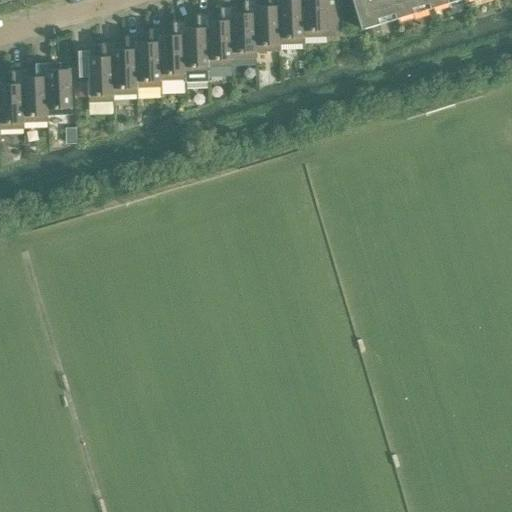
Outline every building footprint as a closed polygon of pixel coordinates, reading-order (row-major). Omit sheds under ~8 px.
[(280,45),(304,45),(304,38),(303,38),(303,12),(292,12),(291,0),(285,0),(283,0),(282,0),(266,0),(267,7),(268,7),(268,20),(279,19),(279,45),(280,45)] [(304,38),(336,37),(335,0),(291,0),(292,12),(303,12),(303,38),(304,38)] [(350,0),(359,29),(377,24),(375,18),(391,14),(393,19),(411,13),(410,8),(426,3),(428,8),(446,3),(445,0),(350,0)] [(243,1),(243,14),(244,14),(244,27),(255,27),(255,53),(256,52),(280,52),(280,45),(279,45),(279,19),(268,20),(268,7),(267,7),(259,7),(259,1),(243,1)] [(219,9),(220,21),(221,35),(232,34),(232,60),(233,60),(256,60),(256,52),(255,53),(255,27),(244,27),(244,14),(243,14),(235,15),(235,8),(219,9)] [(195,16),(195,29),(196,29),(196,42),(208,41),(208,67),(209,67),(233,67),(233,60),(232,60),(232,34),(221,35),(220,21),(212,22),(211,15),(195,16)] [(185,74),(209,74),(209,67),(208,67),(208,41),(196,42),(196,29),(195,29),(188,29),(187,23),(172,23),(172,36),(173,49),(184,49),(184,74),(185,74)] [(161,81),(185,81),(185,74),(184,74),(184,49),(173,49),(172,36),(164,36),(164,30),(148,31),(148,43),(149,43),(149,56),(160,55),(161,81)] [(137,89),(161,88),(161,81),(160,55),(149,56),(149,43),(148,43),(140,44),(140,37),(124,38),(124,51),(125,51),(125,63),(136,63),(137,89)] [(101,45),(101,58),(102,71),(112,70),(113,96),(137,96),(137,89),(136,63),(125,63),(125,51),(124,51),(116,51),(116,45),(101,45)] [(113,96),(112,70),(102,71),(101,58),(93,58),(93,52),(77,52),(77,78),(87,78),(87,103),(114,102),(113,96)] [(34,65),(34,78),(35,77),(35,91),(46,90),(47,116),(71,115),(70,70),(51,71),(50,64),(34,65)] [(11,72),(11,85),(12,85),(12,98),(22,97),(23,123),(24,123),(47,122),(47,116),(46,90),(35,91),(35,77),(34,78),(27,78),(26,72),(11,72)] [(0,78),(0,130),(24,130),(24,123),(23,123),(22,97),(12,98),(12,85),(11,85),(3,85),(3,79),(0,78)] [(208,80),(187,81),(187,89),(208,88),(208,80)]
